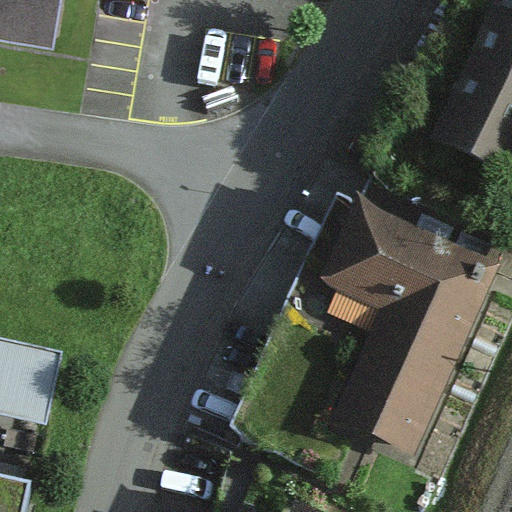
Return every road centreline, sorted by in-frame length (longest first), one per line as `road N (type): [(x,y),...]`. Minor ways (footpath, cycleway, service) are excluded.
road 1 (residential): [(122,511),(189,306),(279,168)]
road 2 (residential): [(279,168),(0,142)]
road 3 (residential): [(279,168),(379,0)]
